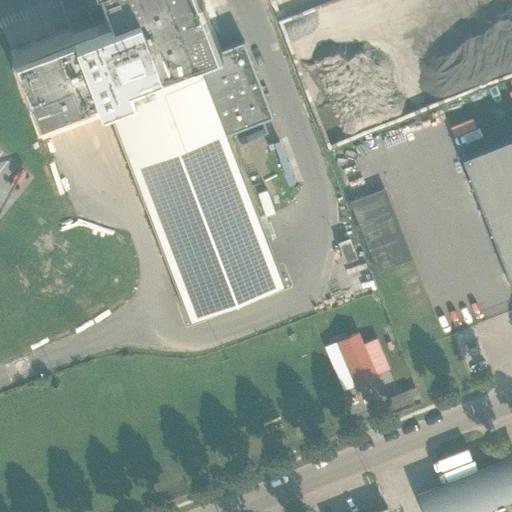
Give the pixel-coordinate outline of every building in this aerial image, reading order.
[(61,0),(72,27),(10,50),(41,131),(107,106),(189,321),(284,284),(227,133),(271,116),(243,41),(220,49),(201,0),(61,0)] [(511,138),(462,158),(511,286),(511,138)] [(377,265),(414,251),(386,178),(349,192),(377,265)] [(345,262),(357,257),(349,237),(338,242),(345,262)] [(354,384),(376,375),(376,374),(363,344),(358,332),(336,341),(354,384)] [(363,344),(376,374),(389,369),(376,338),(363,344)] [(391,409),(413,400),(408,389),(386,398),(391,409)] [(511,511),(511,467),(511,465),(486,475),(485,473),(420,499),(424,511),(511,511)]
